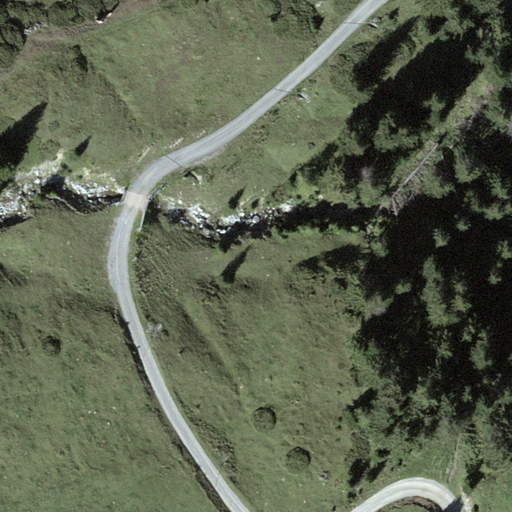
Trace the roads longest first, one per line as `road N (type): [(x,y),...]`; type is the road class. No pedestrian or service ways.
road 1 (track): [(247,511),(209,467),(130,315),(125,204),(147,171),(199,150),(375,0)]
road 2 (track): [(453,511),(445,487),(416,479),(382,488),(354,511)]
